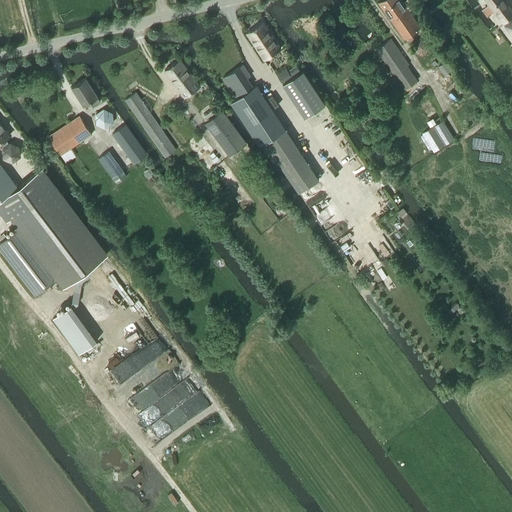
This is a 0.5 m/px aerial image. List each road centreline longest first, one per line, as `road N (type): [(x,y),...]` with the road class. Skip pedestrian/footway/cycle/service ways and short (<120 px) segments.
road 1 (track): [(191,511),(0,261)]
road 2 (unclassified): [(0,57),(253,0)]
